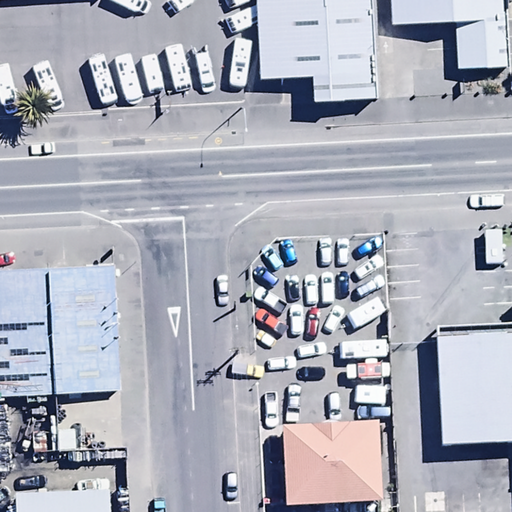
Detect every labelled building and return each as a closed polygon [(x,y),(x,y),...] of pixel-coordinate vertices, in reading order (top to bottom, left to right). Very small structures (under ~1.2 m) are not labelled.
[(383,0),(259,0),(262,76),(311,75),(312,101),(387,99),(383,0)] [(505,0),(396,0),(398,25),(459,23),(460,66),(507,65),(505,0)] [(119,270),(0,274),(0,400),(124,396),(119,270)] [(511,436),(511,336),(445,338),(448,439),(511,436)] [(379,420),(285,423),(288,505),(382,502),(379,420)] [(119,511),(119,487),(19,491),(19,511),(119,511)]
